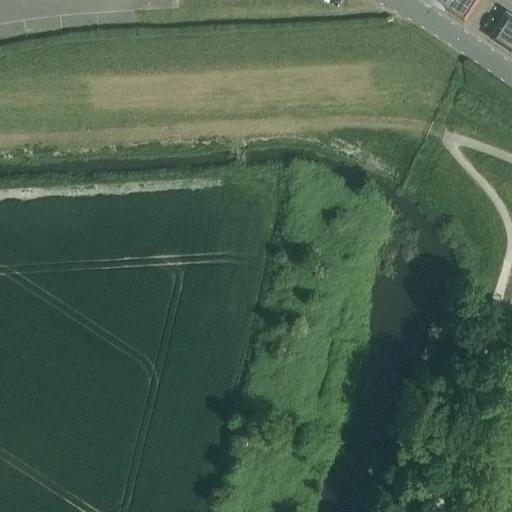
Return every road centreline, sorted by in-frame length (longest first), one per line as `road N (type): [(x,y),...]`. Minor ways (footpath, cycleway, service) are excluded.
road 1 (track): [(130,137),(376,124),(448,140)]
road 2 (tertiary): [(511,78),(394,0)]
